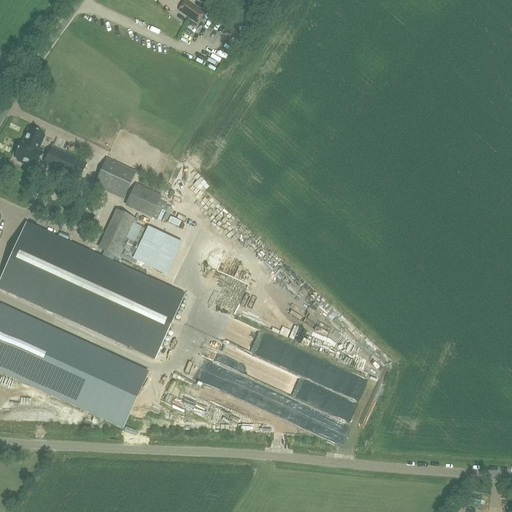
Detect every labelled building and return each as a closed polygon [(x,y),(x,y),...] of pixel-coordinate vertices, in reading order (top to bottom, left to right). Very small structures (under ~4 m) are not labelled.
[(190,0),(204,9),(208,2),(204,0),(190,0)] [(269,0),(237,0),(237,2),(255,12),(255,11),(263,15),(269,4),(268,3),(269,0)] [(178,12),(193,22),(197,25),(203,15),(185,2),(178,12)] [(242,20),(234,28),(238,31),(245,24),(242,20)] [(200,52),(198,56),(207,60),(209,56),(200,52)] [(29,128),(22,144),(20,143),(14,157),(18,159),(17,161),(31,168),(31,166),(36,168),(42,154),(37,151),(44,136),(29,128)] [(86,164),(51,148),(42,166),(78,182),(86,164)] [(134,175),(106,162),(95,185),(123,199),(134,175)] [(161,196),(135,184),(125,207),(151,220),(161,196)] [(191,191),(186,195),(192,202),(197,198),(191,191)] [(132,221),(117,214),(99,252),(114,259),(132,221)] [(17,247),(0,282),(0,292),(153,360),(185,295),(27,225),(17,247)] [(130,260),(141,229),(135,227),(125,258),(130,260)] [(148,372),(1,305),(0,308),(0,370),(123,427),(148,372)] [(316,379),(318,370),(308,368),(306,376),(316,379)]
